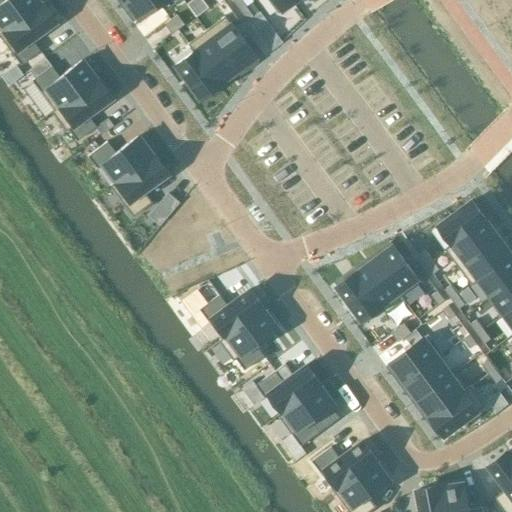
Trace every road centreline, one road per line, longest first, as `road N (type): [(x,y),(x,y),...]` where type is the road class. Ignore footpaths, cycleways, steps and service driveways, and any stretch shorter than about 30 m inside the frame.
road 1 (residential): [(269,259),(412,464),(449,459),(511,414)]
road 2 (residential): [(511,124),(420,197),(269,259)]
road 3 (residential): [(207,172),(256,98),(361,0)]
road 4 (residential): [(70,0),(207,172)]
